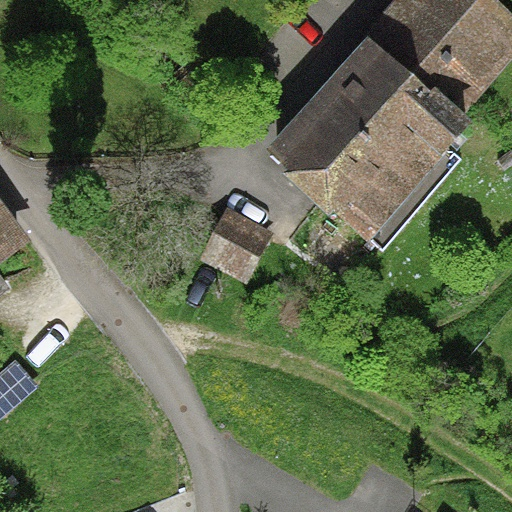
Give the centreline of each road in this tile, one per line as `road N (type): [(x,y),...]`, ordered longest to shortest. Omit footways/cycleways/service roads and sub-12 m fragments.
road 1 (residential): [(17,176),(169,178),(239,161),(387,0)]
road 2 (track): [(141,341),(231,347),(327,376),(394,406),(511,486)]
road 3 (residential): [(218,511),(188,419),(141,341),(17,176)]
